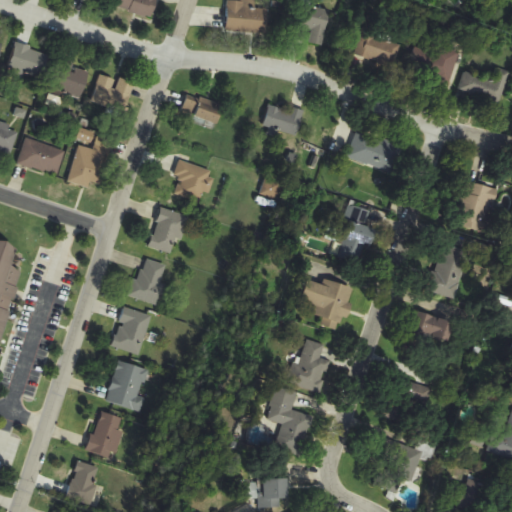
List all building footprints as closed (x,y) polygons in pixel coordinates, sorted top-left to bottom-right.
[(157,0),(121,0),(119,14),(154,20),(157,0)] [(227,0),(226,32),(267,34),(268,10),(256,9),(257,1),(241,0),(227,0)] [(331,11),(297,4),(290,39),(308,42),(308,43),(324,46),(331,11)] [(404,44),(362,32),(356,57),(397,68),(404,44)] [(42,81),(49,53),(16,44),(9,73),(42,81)] [(461,55),(439,44),(425,74),(447,85),(461,55)] [(63,94),(82,100),(91,70),(61,61),(50,96),(62,100),(63,94)] [(465,73),(460,92),(502,105),(511,73),(497,69),(493,82),(465,73)] [(92,104),(126,113),(134,83),(118,79),(118,80),(100,75),(92,104)] [(180,114),(215,127),(223,106),(187,94),(180,114)] [(297,137),(303,113),(269,103),(262,126),(297,137)] [(0,151),(10,155),(19,132),(0,124),(0,151)] [(393,173),(402,146),(356,132),(347,159),(393,173)] [(65,151),(26,139),(18,164),(57,177),(65,151)] [(99,188),(112,144),(97,140),(94,151),(79,146),(69,179),(99,188)] [(173,196),(205,204),(214,171),(181,162),(173,196)] [(278,201),(283,186),(266,180),(260,195),(278,201)] [(498,190),(467,181),(455,225),(492,235),(496,219),(490,217),(498,190)] [(359,264),(364,246),(371,248),(376,230),(365,226),(370,211),(351,206),(336,257),(359,264)] [(186,215),(159,208),(149,248),(176,255),(186,215)] [(0,345),(20,270),(10,268),(16,245),(0,240),(0,345)] [(441,245),(429,293),(457,300),(469,251),(441,245)] [(166,285),(161,284),(166,266),(142,258),(130,297),(159,307),(166,285)] [(337,331),(353,290),(323,278),(321,284),(310,280),(301,303),(314,308),(311,316),(321,320),(320,324),(337,331)] [(111,348),(139,356),(151,316),(123,308),(111,348)] [(410,334),(448,345),(454,322),(416,311),(410,334)] [(321,393),(329,361),(321,359),(325,345),(303,340),(292,386),(321,393)] [(105,401),(141,413),(145,398),(141,397),(149,371),(118,361),(105,401)] [(291,410),(297,394),(278,387),(266,422),(284,428),(277,448),(298,456),(312,417),(291,410)] [(385,417),(400,417),(400,400),(385,400),(385,417)] [(126,421),(100,412),(87,451),(113,460),(126,421)] [(412,482),(421,458),(431,462),(437,445),(410,436),(396,476),(412,482)] [(89,505),(100,469),(77,462),(65,497),(89,505)] [(258,479),(258,511),(279,511),(279,499),(287,499),(287,479),(258,479)] [(465,487),(450,479),(442,497),(471,511),(476,511),(488,489),(469,479),(465,487)]
